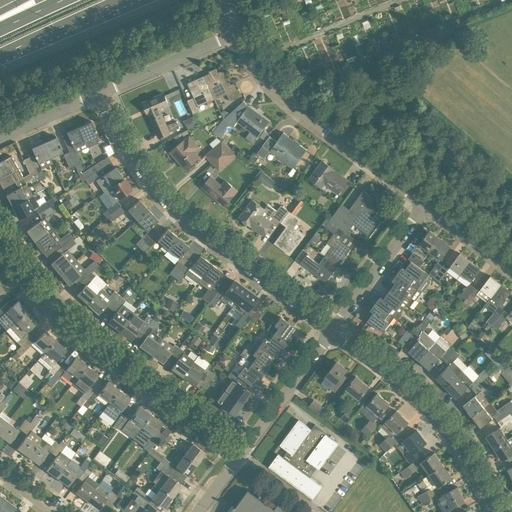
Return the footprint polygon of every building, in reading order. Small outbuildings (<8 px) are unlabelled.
[(204,76),(214,100),(215,100),(213,96),(225,91),(230,102),(242,96),(238,89),(236,90),(234,84),(229,86),(222,71),(218,73),(216,69),(209,72),(209,74),(204,76)] [(324,78),(319,74),(313,82),(318,86),(324,78)] [(187,84),(192,94),(194,94),(195,97),(187,101),(193,114),(200,111),(197,105),(213,98),(214,100),(204,76),(187,84)] [(146,109),(159,138),(180,128),(177,122),(166,127),(158,108),(155,110),(154,108),(167,103),(168,105),(163,94),(143,103),(145,110),(146,109)] [(243,102),(234,110),(223,120),(233,127),(237,122),(258,137),(269,122),(262,117),(261,118),(255,113),(256,112),(248,106),(247,107),(243,102)] [(194,115),(186,119),(189,127),(198,123),(194,115)] [(85,142),(88,147),(100,142),(98,137),(91,122),(79,127),(85,142)] [(73,148),(85,142),(79,127),(66,132),(69,139),(64,141),(69,152),(74,166),(80,163),(73,148)] [(293,169),(307,150),(299,145),(298,147),(287,139),(289,137),(283,133),(270,152),(275,155),(276,154),(286,162),(285,163),(293,169)] [(199,148),(189,136),(170,153),(185,170),(199,157),(194,152),(199,148)] [(43,143),(50,158),(63,152),(56,137),(43,143)] [(206,155),(213,163),(229,148),(222,142),(206,155)] [(31,148),(34,155),(29,157),(35,171),(38,177),(40,181),(45,179),(39,163),(50,158),(43,143),(31,148)] [(219,171),(228,163),(238,154),(229,148),(213,163),(219,171)] [(69,168),(74,166),(69,152),(63,155),(69,168)] [(0,184),(2,189),(15,182),(23,178),(11,156),(5,160),(0,162),(0,184)] [(29,174),(35,171),(29,157),(23,160),(29,174)] [(81,181),(84,179),(106,165),(103,160),(81,174),(80,172),(78,173),(81,181)] [(321,188),(324,183),(338,194),(348,181),(322,162),(309,179),(321,188)] [(115,167),(110,171),(106,165),(84,179),(88,185),(95,180),(100,186),(107,182),(111,187),(123,178),(115,167)] [(5,195),(12,207),(32,196),(25,183),(38,177),(35,171),(29,174),(23,178),(15,182),(18,188),(5,195)] [(261,179),(272,184),(275,179),(264,173),(261,179)] [(108,198),(115,193),(119,199),(131,190),(123,178),(111,187),(104,192),(108,198)] [(218,190),(208,180),(202,187),(224,206),(237,191),(226,181),(218,190)] [(342,204),(330,221),(344,232),(354,220),(366,229),(372,233),(369,237),(370,238),(382,222),(381,221),(381,222),(374,217),(380,209),(379,209),(367,201),(370,197),(363,191),(349,210),(342,204)] [(35,209),(38,215),(51,207),(58,202),(54,197),(38,207),(32,196),(12,207),(18,219),(33,211),(33,210),(35,209)] [(127,210),(137,221),(148,210),(139,200),(127,210)] [(252,200),(239,218),(263,235),(272,223),(261,215),(265,210),(252,200)] [(117,201),(105,210),(109,215),(121,206),(117,201)] [(113,220),(122,213),(125,211),(121,206),(109,215),(113,220)] [(281,223),(289,212),(289,211),(281,206),(273,217),(281,223)] [(54,212),(51,207),(38,215),(42,220),(54,212)] [(158,221),(148,210),(137,221),(146,231),(158,221)] [(300,220),(289,212),(281,223),(286,227),(274,244),(290,256),(305,236),(294,228),(300,220)] [(332,247),(325,257),(338,266),(351,249),(342,242),(347,234),(344,232),(330,221),(327,218),(322,225),(334,233),(326,243),(332,247)] [(47,232),(40,221),(26,231),(34,242),(47,232)] [(53,228),(47,232),(34,242),(42,253),(47,249),(51,254),(72,238),(72,237),(69,232),(60,239),(53,228)] [(157,241),(168,250),(178,238),(167,229),(157,241)] [(419,244),(430,252),(440,238),(429,231),(419,244)] [(140,249),(150,238),(145,234),(135,244),(140,249)] [(55,259),(51,263),(50,264),(59,274),(71,264),(62,254),(76,243),(72,238),(51,254),(55,259)] [(150,238),(140,249),(144,253),(154,242),(150,238)] [(169,274),(174,278),(190,256),(185,252),(189,247),(178,238),(168,250),(178,259),(176,261),(178,262),(169,274)] [(450,246),(440,238),(430,252),(440,259),(450,246)] [(338,266),(325,257),(327,259),(321,267),(307,256),(309,254),(303,250),(295,260),(326,283),(338,266)] [(408,259),(411,262),(418,267),(423,261),(412,253),(408,259)] [(460,274),(470,261),(460,253),(450,266),(446,262),(442,267),(434,278),(439,282),(450,267),(460,274)] [(179,281),(184,274),(197,284),(198,282),(211,264),(200,256),(196,261),(190,256),(174,278),(179,281)] [(68,285),(74,281),(78,286),(91,272),(98,266),(94,261),(84,270),(76,260),(71,264),(59,274),(68,285)] [(470,261),(460,274),(471,282),(481,269),(470,261)] [(397,274),(417,289),(428,274),(418,267),(411,262),(405,270),(402,268),(397,274)] [(429,275),(434,278),(442,267),(437,263),(429,275)] [(201,298),(208,303),(224,282),(218,278),(222,273),(211,264),(198,282),(208,289),(201,298)] [(95,276),(91,272),(78,286),(82,290),(77,295),(88,304),(96,295),(86,286),(95,276)] [(403,301),(406,304),(417,289),(397,274),(392,281),(395,283),(389,291),(403,301)] [(487,302),(491,297),(501,284),(490,276),(479,291),(474,288),(465,299),(462,304),(467,308),(477,295),(487,302)] [(214,307),(219,299),(225,303),(229,297),(236,302),(245,289),(234,281),(230,286),(224,282),(208,303),(214,307)] [(465,299),(474,288),(469,284),(460,296),(465,299)] [(504,311),(499,307),(501,305),(511,292),(501,284),(491,297),(487,302),(485,305),(495,312),(487,322),(491,326),(504,311)] [(103,309),(107,313),(120,297),(114,291),(110,296),(102,289),(96,295),(88,304),(98,314),(103,309)] [(245,289),(236,302),(232,307),(243,315),(235,325),(241,330),(255,312),(249,308),(256,298),(245,289)] [(380,297),(375,304),(389,314),(393,308),(396,311),(403,301),(389,291),(383,299),(380,297)] [(125,301),(120,297),(107,313),(112,317),(108,322),(119,331),(132,314),(133,313),(122,305),(125,301)] [(7,303),(1,308),(0,308),(0,316),(6,311),(16,322),(27,312),(17,301),(11,307),(7,303)] [(367,321),(381,331),(387,322),(390,324),(394,318),(389,314),(375,304),(370,310),(373,313),(367,321)] [(506,318),(509,321),(511,323),(511,310),(508,314),(504,311),(491,326),(496,330),(506,318)] [(36,322),(27,312),(16,322),(26,333),(16,342),(21,346),(29,338),(34,333),(30,328),(36,322)] [(143,322),(132,314),(119,331),(131,339),(131,338),(135,342),(148,325),(152,319),(147,316),(143,322)] [(280,317),(275,325),(272,322),(266,330),(273,334),(286,344),(291,337),(288,335),(294,328),(280,317)] [(419,361),(429,350),(435,342),(423,331),(431,320),(426,317),(414,333),(419,337),(417,339),(418,340),(408,352),(419,361)] [(153,329),(148,325),(135,342),(140,345),(140,346),(151,354),(162,339),(151,331),(153,329)] [(35,342),(46,351),(55,340),(45,331),(35,342)] [(281,351),(286,344),(273,334),(268,341),(265,338),(258,346),(273,357),(278,349),(281,351)] [(33,343),(29,338),(21,346),(16,352),(20,356),(25,351),(33,343)] [(174,345),(173,347),(162,339),(151,354),(162,362),(166,357),(171,360),(179,348),(174,345)] [(55,340),(46,351),(40,358),(51,368),(48,371),(53,375),(60,366),(55,362),(66,350),(55,340)] [(450,346),(446,352),(435,342),(429,350),(419,361),(429,370),(441,357),(445,361),(455,351),(450,346)] [(256,350),(252,355),(250,353),(245,359),(264,373),(269,366),(267,364),(273,357),(258,346),(254,343),(251,346),(256,350)] [(175,363),(171,369),(182,377),(193,362),(194,362),(183,353),(184,352),(179,348),(171,360),(175,363)] [(446,388),(457,377),(463,372),(453,362),(460,355),(455,351),(445,361),(449,365),(437,378),(446,388)] [(197,355),(194,361),(206,367),(209,361),(197,355)] [(65,370),(60,366),(53,375),(46,383),(51,387),(62,373),(74,382),(87,366),(75,357),(65,370)] [(259,380),(264,373),(245,359),(242,357),(231,371),(248,384),(251,386),(257,378),(259,380)] [(204,370),(193,362),(182,377),(193,385),(194,384),(199,388),(202,383),(211,372),(206,368),(204,370)] [(327,388),(329,387),(335,391),(346,377),(343,374),(346,370),(337,362),(326,377),(321,384),(327,388)] [(87,366),(74,382),(72,384),(84,393),(81,396),(85,400),(97,385),(93,381),(98,374),(87,366)] [(473,390),(484,381),(489,376),(484,370),(478,375),(479,377),(473,382),(463,372),(457,377),(446,388),(456,398),(467,387),(469,385),(473,390)] [(224,391),(242,403),(250,392),(244,388),(248,384),(231,371),(227,376),(232,380),(224,391)] [(211,372),(202,383),(207,387),(216,375),(211,372)] [(472,417),(490,402),(483,393),(495,383),(489,376),(484,381),(473,390),(477,395),(463,406),(472,417)] [(356,377),(346,389),(341,396),(353,406),(369,387),(356,377)] [(20,382),(15,388),(24,397),(29,391),(20,382)] [(97,385),(85,400),(82,405),(87,409),(98,393),(110,402),(118,390),(107,382),(102,388),(97,385)] [(114,430),(116,428),(129,410),(124,407),(130,399),(118,390),(110,402),(121,411),(110,426),(114,430)] [(216,402),(233,415),(242,403),(224,391),(216,402)] [(377,394),(367,405),(373,411),(368,418),(370,420),(361,430),(368,436),(377,425),(374,422),(389,404),(377,394)] [(314,400),(309,407),(321,416),(326,410),(314,400)] [(498,422),(510,414),(511,412),(511,402),(511,401),(497,411),(490,402),(472,417),(481,428),(492,419),(494,417),(498,422)] [(139,406),(133,414),(129,410),(116,428),(121,431),(127,423),(138,431),(141,426),(150,414),(139,406)] [(355,413),(349,408),(340,419),(346,424),(355,413)] [(397,411),(386,422),(381,427),(389,435),(380,444),(387,452),(395,443),(398,441),(393,436),(396,433),(397,433),(408,422),(397,411)] [(162,423),(150,414),(141,426),(153,435),(162,423)] [(511,420),(511,417),(510,414),(498,422),(501,428),(511,420)] [(23,432),(28,435),(39,420),(34,416),(30,423),(23,432)] [(23,432),(30,423),(25,419),(18,428),(23,432)] [(269,467),(312,500),(322,487),(306,475),(314,465),(319,470),(338,444),(325,435),(326,433),(315,425),(311,430),(298,420),(280,446),(287,451),(283,458),(278,454),(269,467)] [(0,435),(9,442),(10,440),(18,430),(7,422),(0,432),(0,435)] [(166,428),(158,438),(163,442),(171,431),(166,428)] [(487,437),(494,448),(507,440),(499,428),(487,437)] [(417,431),(403,441),(401,439),(398,441),(395,443),(398,446),(398,447),(411,464),(412,463),(423,454),(418,449),(426,443),(417,431)] [(17,448),(28,456),(37,444),(26,436),(17,448)] [(511,436),(507,440),(494,448),(502,460),(511,453),(511,436)] [(151,437),(145,446),(143,448),(143,447),(136,457),(142,461),(147,453),(148,451),(151,448),(156,441),(151,437)] [(47,450),(52,453),(59,444),(54,441),(51,445),(41,438),(37,444),(28,456),(38,464),(47,452),(46,451),(47,450)] [(64,448),(59,444),(52,453),(57,457),(64,448)] [(193,444),(184,455),(196,464),(205,453),(193,444)] [(421,463),(429,475),(443,465),(434,453),(421,463)] [(196,464),(184,455),(176,467),(188,476),(196,464)] [(46,470),(57,478),(66,466),(55,458),(46,470)] [(86,459),(79,468),(84,471),(91,462),(86,459)] [(417,469),(412,463),(411,464),(400,472),(405,478),(417,469)] [(425,489),(426,491),(418,496),(422,503),(435,495),(432,490),(437,486),(438,487),(452,478),(443,465),(429,475),(423,480),(428,487),(425,489)] [(67,486),(72,480),(76,473),(66,466),(57,478),(67,486)] [(71,488),(87,500),(98,485),(88,477),(89,475),(84,471),(71,488)] [(169,476),(160,487),(173,497),(181,485),(169,476)] [(156,494),(152,499),(137,487),(133,492),(138,496),(153,507),(156,502),(164,508),(173,497),(160,487),(155,483),(150,490),(156,494)] [(87,500),(103,511),(115,495),(110,491),(109,493),(98,485),(87,500)] [(458,487),(444,494),(437,498),(444,511),(457,511),(458,511),(455,506),(465,501),(458,487)] [(230,511),(289,511),(279,504),(274,510),(248,491),(235,508),(234,507),(230,511)] [(115,495),(103,511),(110,511),(112,510),(120,498),(115,495)] [(159,511),(153,507),(138,496),(134,501),(138,504),(131,511),(159,511)] [(12,511),(16,507),(5,499),(0,506),(0,511),(12,511)]
